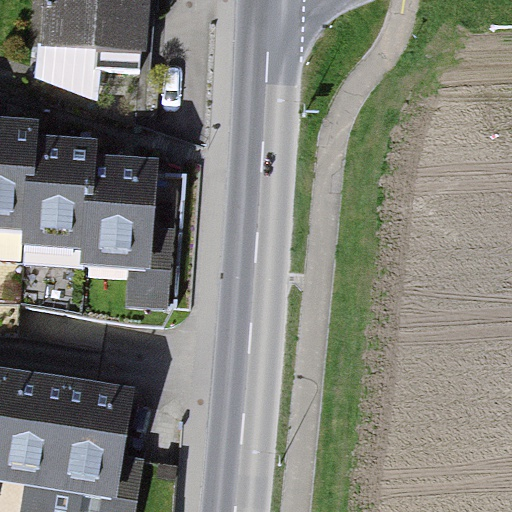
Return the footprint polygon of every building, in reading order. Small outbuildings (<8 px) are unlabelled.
[(153,0),(50,0),(48,59),(151,64),(153,0)] [(0,233),(27,235),(33,150),(35,135),(0,132),(0,233)] [(85,269),(86,255),(93,170),(94,155),(33,150),(27,235),(25,264),(85,269)] [(152,174),(93,170),(86,255),(132,258),(129,306),(166,309),(169,258),(146,256),(152,174)] [(0,436),(10,383),(0,381),(0,436)] [(0,436),(0,484),(50,494),(68,393),(10,383),(0,436)] [(127,404),(68,393),(50,494),(46,511),(78,511),(85,479),(112,484),(127,404)]
